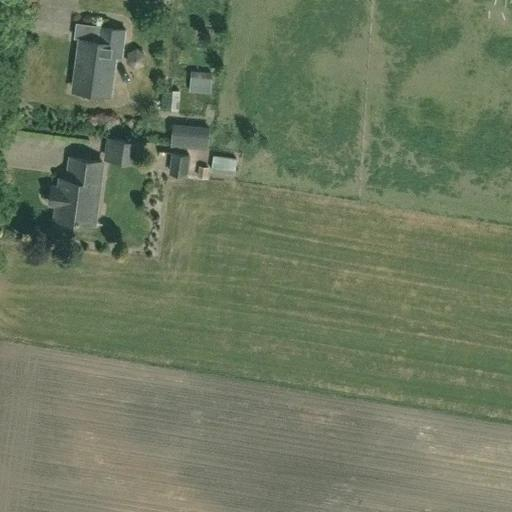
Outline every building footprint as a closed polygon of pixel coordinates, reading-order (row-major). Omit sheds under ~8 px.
[(344,117),(437,123),(444,0),(264,0),(256,125),(275,79),(282,110),(313,112),(323,88),(340,170),(344,117)] [(450,0),(443,126),(460,127),(467,0),(450,0)] [(493,0),(475,0),(462,128),(480,130),(493,0)] [(511,0),(500,0),(485,130),(502,131),(511,43),(511,0)] [(124,29),(100,26),(99,40),(79,37),(76,66),(79,66),(76,90),(109,94),(114,54),(121,55),(124,29)] [(188,76),(187,107),(196,107),(196,91),(216,91),(216,76),(188,76)] [(213,146),(214,135),(177,132),(176,144),(213,146)] [(140,140),(108,137),(106,157),(138,160),(140,140)] [(187,175),(190,155),(172,154),(169,173),(187,175)] [(101,161),(70,157),(68,179),(61,179),(60,188),(52,188),(51,203),(59,204),(57,219),(95,222),(101,161)] [(210,173),(241,174),(241,158),(210,157),(210,173)]
